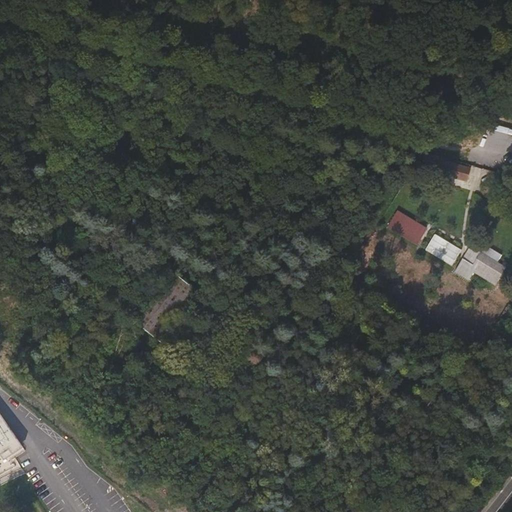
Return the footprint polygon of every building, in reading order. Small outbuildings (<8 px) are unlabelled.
[(471,168),(446,161),(441,159),(438,170),(444,172),(443,175),(467,182),(471,168)] [(425,252),(453,265),(461,248),(433,235),(425,252)] [(489,283),(499,266),(470,248),(464,259),(469,262),(465,269),(489,283)] [(203,304),(179,285),(144,328),(169,348),(203,304)] [(185,372),(163,368),(157,396),(179,401),(185,372)] [(24,447),(10,427),(0,413),(0,459),(1,462),(24,447)]
